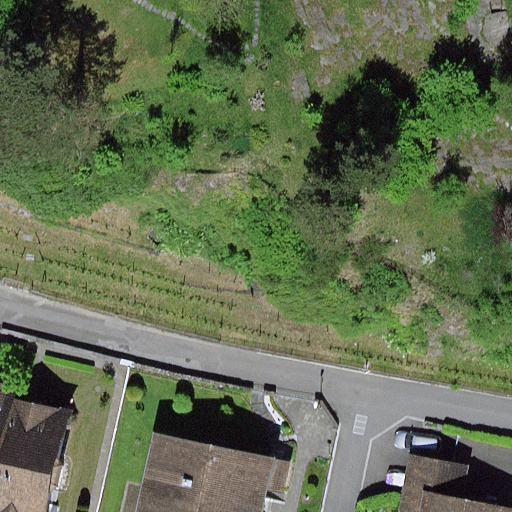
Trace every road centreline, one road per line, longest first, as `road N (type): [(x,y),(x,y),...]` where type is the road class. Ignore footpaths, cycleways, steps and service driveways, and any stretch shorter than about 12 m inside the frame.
road 1 (residential): [(364,392),(0,304)]
road 2 (residential): [(511,419),(364,392)]
road 3 (residential): [(364,392),(339,511)]
